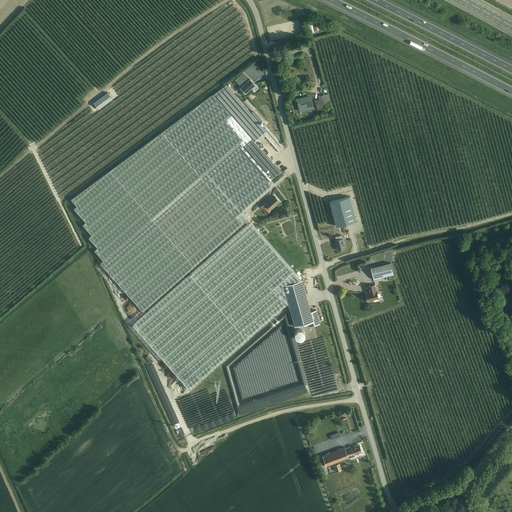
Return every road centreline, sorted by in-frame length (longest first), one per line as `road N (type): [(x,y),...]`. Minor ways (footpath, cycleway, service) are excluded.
road 1 (unclassified): [(397,511),(249,0)]
road 2 (track): [(359,398),(273,414),(177,450),(108,309)]
road 3 (track): [(28,152),(152,50),(228,0)]
road 4 (motorway): [(332,0),(511,89)]
road 5 (motorway): [(511,71),(377,0)]
road 6 (track): [(511,215),(372,251)]
